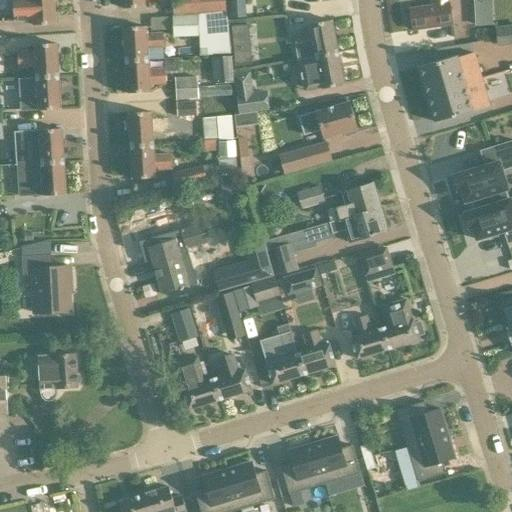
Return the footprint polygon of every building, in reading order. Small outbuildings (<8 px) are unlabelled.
[(55,23),(53,0),(14,0),(16,21),(33,20),(33,25),(55,23)] [(172,0),(174,14),(198,13),(227,10),(226,0),(172,0)] [(244,0),(227,0),(229,18),(246,16),(244,0)] [(448,3),(447,0),(431,0),(432,4),(409,7),(412,29),(451,23),(448,2),(448,3)] [(494,0),(475,0),(477,24),(495,24),(494,0)] [(198,15),(172,16),(172,17),(173,29),(173,37),(198,36),(199,36),(198,15)] [(315,58),(337,54),(331,21),(310,26),(311,33),(294,36),(297,50),(313,47),(315,58)] [(251,65),(247,25),(231,26),(235,66),(251,65)] [(511,25),(495,27),(497,47),(511,44),(511,25)] [(126,61),(148,60),(147,49),(164,48),(163,34),(146,35),(146,27),(125,28),(126,61)] [(36,77),(58,76),(57,44),(35,45),(35,54),(19,55),(19,68),(35,67),(36,77)] [(456,56),(418,67),(426,95),(481,79),(473,53),(457,58),(456,56)] [(344,86),(337,54),(315,58),(299,62),(304,94),(344,86)] [(232,56),(211,58),(213,84),(230,83),(233,83),(232,56)] [(148,70),(148,60),(126,61),(128,93),(150,92),(149,85),(166,84),(165,72),(179,71),(178,58),(164,59),(165,69),(148,70)] [(60,109),(58,76),(36,77),(36,89),(20,90),(21,104),(38,103),(39,110),(60,109)] [(177,100),(199,99),(197,76),(175,78),(177,100)] [(481,79),(426,95),(434,122),(489,106),(481,79)] [(239,112),(267,108),(264,91),(236,94),(239,112)] [(197,101),(176,102),(177,117),(197,115),(197,101)] [(322,129),(324,137),(356,128),(349,102),(299,116),(304,134),(322,129)] [(129,113),(131,146),(153,145),(152,134),(169,133),(168,119),(151,120),(151,112),(129,113)] [(217,142),(232,141),(230,115),(202,118),(204,141),(217,140),(217,142)] [(42,163),(63,161),(61,128),(15,131),(17,164),(42,163)] [(241,176),(249,176),(246,138),(238,138),(241,176)] [(235,141),(232,141),(217,142),(217,140),(204,141),(204,151),(218,150),(218,158),(236,157),(235,141)] [(453,178),(451,179),(454,189),(456,188),(457,191),(461,189),(465,202),(469,201),(472,210),(503,201),(504,201),(509,199),(506,190),(507,189),(503,178),(501,171),(510,168),(511,167),(511,140),(479,151),(482,160),(484,166),(480,167),(452,176),(453,178)] [(327,141),(278,155),(284,173),(332,161),(327,141)] [(153,145),(131,146),(133,179),(155,178),(155,170),(171,170),(170,154),(154,155),(153,145)] [(63,161),(42,163),(17,164),(19,197),(65,194),(63,161)] [(172,173),(175,185),(176,189),(207,181),(204,165),(172,173)] [(279,195),(266,185),(256,199),(269,208),(279,195)] [(302,209),(325,202),(320,185),(297,192),(302,209)] [(326,223),(327,223),(379,208),(373,185),(341,194),(345,205),(327,210),(330,222),(326,223)] [(464,215),(462,216),(465,226),(468,225),(468,228),(472,227),(476,240),(503,231),(507,244),(511,242),(511,198),(510,199),(509,199),(504,201),(503,201),(472,210),(469,211),(464,213),(464,215)] [(382,217),(379,208),(327,223),(330,234),(334,233),(344,230),(348,243),(386,232),(391,226),(389,218),(382,217)] [(246,216),(231,231),(240,241),(256,226),(246,216)] [(205,223),(180,230),(182,237),(158,244),(157,242),(141,247),(145,262),(151,260),(161,294),(180,289),(180,290),(183,289),(183,288),(189,286),(182,261),(189,259),(187,249),(211,242),(205,223)] [(289,244),(286,235),(267,240),(269,249),(268,250),(275,276),(298,269),(291,243),(289,244)] [(387,247),(361,255),(369,280),(394,274),(387,247)] [(67,284),(70,284),(69,266),(50,267),(50,255),(21,256),(22,274),(32,273),(35,313),(68,311),(67,284)] [(253,260),(239,264),(213,271),(219,291),(259,279),(253,260)] [(315,268),(282,278),(287,295),(321,286),(315,268)] [(280,293),(275,277),(251,284),(252,286),(233,291),(239,312),(258,307),(257,303),(280,296),(279,294),(280,293)] [(244,335),(232,292),(204,300),(206,308),(218,305),(228,340),(244,335)] [(405,299),(381,307),(387,327),(381,328),(388,349),(419,340),(417,334),(422,333),(419,322),(414,323),(412,318),(411,319),(405,299)] [(171,315),(180,342),(198,336),(189,309),(171,315)] [(388,349),(381,328),(371,332),(366,315),(352,319),(357,335),(350,338),(357,359),(388,349)] [(308,352),(299,355),(304,375),(335,366),(329,344),(322,346),(317,331),(303,335),(308,352)] [(260,342),(273,384),(304,375),(299,355),(297,356),(290,333),(260,342)] [(80,375),(76,373),(75,355),(38,357),(40,388),(41,396),(42,399),(44,400),(46,401),(51,401),(54,400),(56,397),(56,394),(57,388),(77,387),(77,385),(80,382),(81,378),(80,375)] [(223,375),(213,378),(220,400),(251,391),(245,369),(237,372),(233,356),(219,361),(223,375)] [(220,400),(213,378),(205,381),(198,357),(175,364),(189,409),(220,400)] [(425,402),(397,410),(408,445),(447,434),(440,409),(428,412),(425,402)] [(447,434),(408,446),(418,481),(446,473),(443,463),(455,459),(447,434)] [(338,437),(313,444),(326,484),(361,473),(352,445),(342,448),(338,437)] [(312,444),(288,451),(292,463),(281,467),(293,506),(303,504),(300,492),(325,484),(312,444)] [(363,459),(371,457),(369,450),(368,445),(360,447),(363,459)] [(375,468),(371,457),(363,459),(367,470),(375,468)] [(253,462),(228,469),(240,509),(275,498),(266,471),(256,474),(253,462)] [(227,470),(202,477),(206,489),(195,492),(201,511),(230,511),(239,509),(227,470)] [(143,494),(148,511),(171,511),(172,511),(171,511),(186,511),(181,496),(171,499),(168,487),(143,494)] [(148,511),(143,494),(119,502),(121,511),(148,511)]
